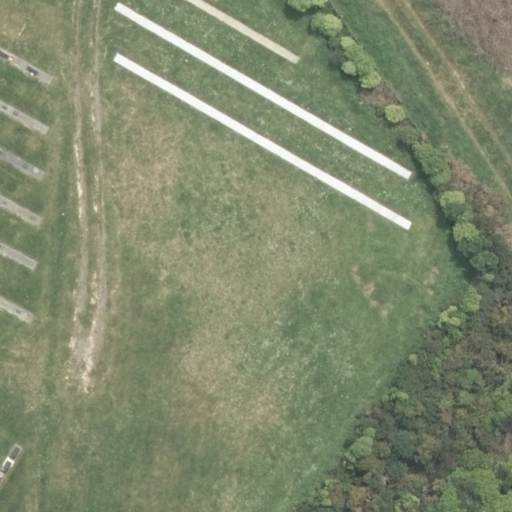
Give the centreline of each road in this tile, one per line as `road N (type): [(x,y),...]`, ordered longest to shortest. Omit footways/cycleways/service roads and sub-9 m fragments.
road 1 (track): [(109,0),(67,511)]
road 2 (track): [(355,0),(511,174)]
